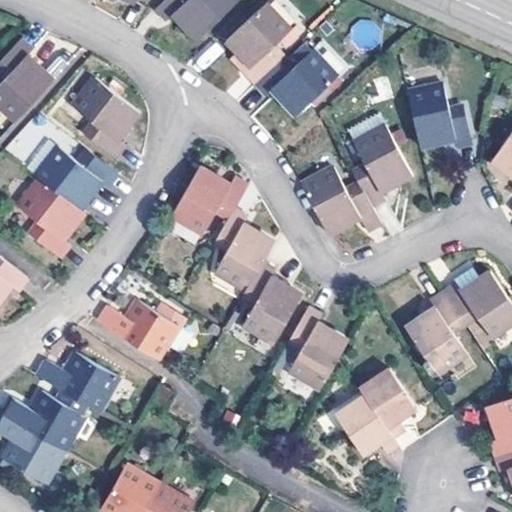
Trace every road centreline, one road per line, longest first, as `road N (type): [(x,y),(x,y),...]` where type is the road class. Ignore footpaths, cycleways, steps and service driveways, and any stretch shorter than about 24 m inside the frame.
road 1 (residential): [(170,104),(203,106),(228,122),(257,151),(316,258),(341,275),(482,216)]
road 2 (residential): [(0,354),(64,302),(145,202),(167,143),(170,104)]
road 3 (residential): [(170,104),(145,65),(99,34),(17,0)]
